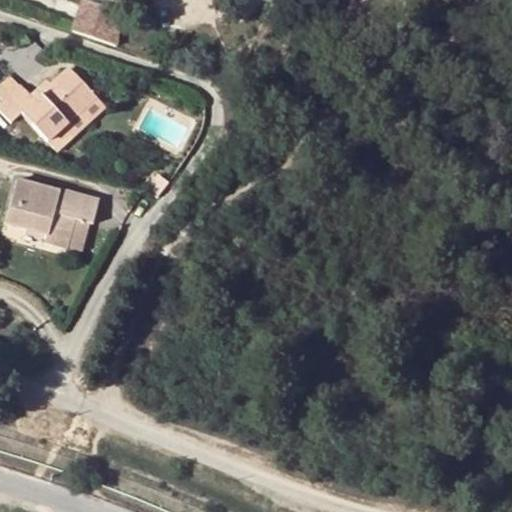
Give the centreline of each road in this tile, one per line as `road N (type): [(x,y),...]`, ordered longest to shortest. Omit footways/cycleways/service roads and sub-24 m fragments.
road 1 (residential): [(45,394),(173,185),(192,113),(173,76),(0,12)]
road 2 (residential): [(378,511),(45,394)]
